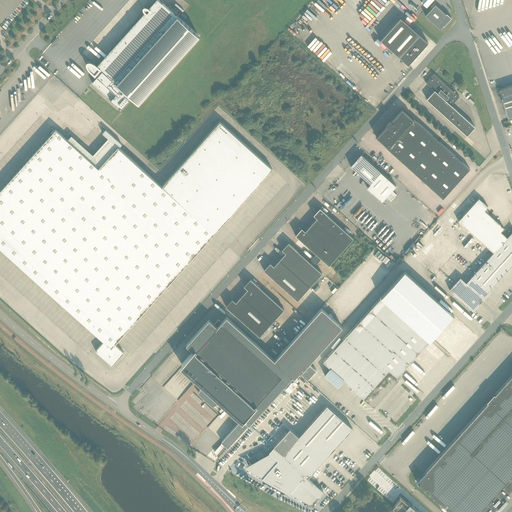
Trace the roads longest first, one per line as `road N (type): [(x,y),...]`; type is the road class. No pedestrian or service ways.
road 1 (unclassified): [(116,407),(447,39),(466,31)]
road 2 (unclassified): [(327,511),(511,308)]
road 3 (unknown): [(397,434),(325,384),(319,365),(427,240)]
road 4 (secondary): [(116,407),(181,452),(241,511)]
road 5 (unclassified): [(511,174),(466,31)]
road 6 (secondary): [(0,314),(116,407)]
road 7 (unknown): [(395,98),(472,170),(503,145)]
road 8 (motorway): [(78,511),(0,420)]
